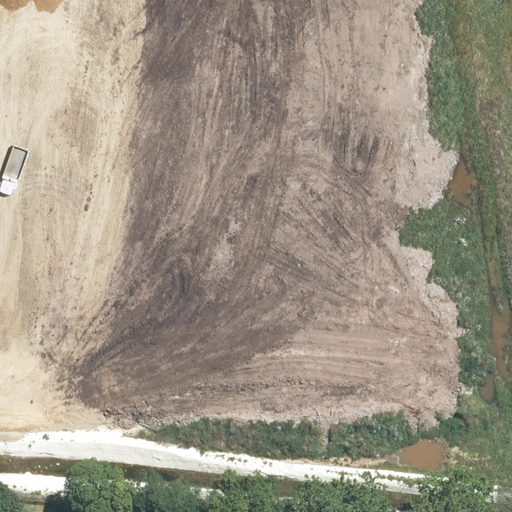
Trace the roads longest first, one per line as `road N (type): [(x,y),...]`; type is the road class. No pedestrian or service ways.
road 1 (residential): [(436,0),(487,300),(259,292)]
road 2 (residential): [(211,0),(259,292)]
road 3 (residential): [(259,292),(0,284)]
